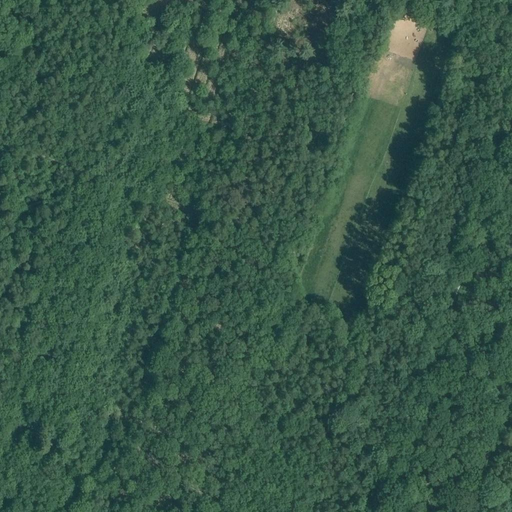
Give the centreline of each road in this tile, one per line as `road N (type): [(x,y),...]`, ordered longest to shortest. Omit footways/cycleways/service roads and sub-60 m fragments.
road 1 (tertiary): [(378,511),(511,123)]
road 2 (track): [(457,511),(511,346)]
